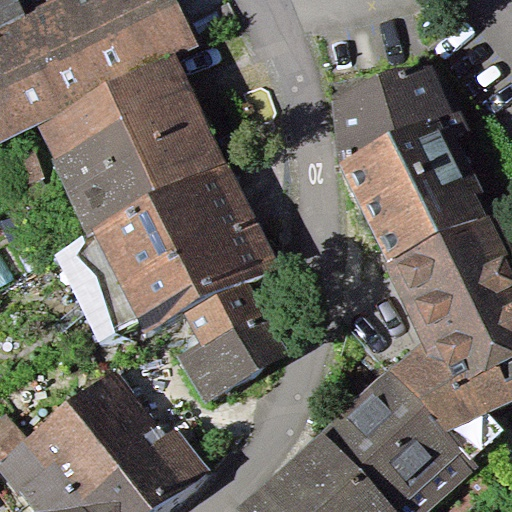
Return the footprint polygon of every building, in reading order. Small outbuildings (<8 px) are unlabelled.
[(28,0),(0,0),(0,36),(38,20),(31,5),(28,0)] [(83,0),(38,20),(0,36),(0,160),(53,139),(103,240),(70,260),(116,355),(199,327),(300,276),(185,61),(205,52),(182,0),(83,0)] [(352,109),(359,173),(464,125),(471,121),(446,67),(352,109)] [(511,229),(464,125),(359,173),(441,351),(402,379),(480,470),(511,445),(511,432),(504,421),(511,417),(511,229)] [(180,369),(209,417),(292,367),(253,303),(190,341),(200,357),(180,369)] [(20,448),(58,500),(41,511),(170,511),(206,486),(123,373),(20,448)] [(480,470),(402,379),(347,427),(251,511),(447,511),(486,477),(480,470)]
